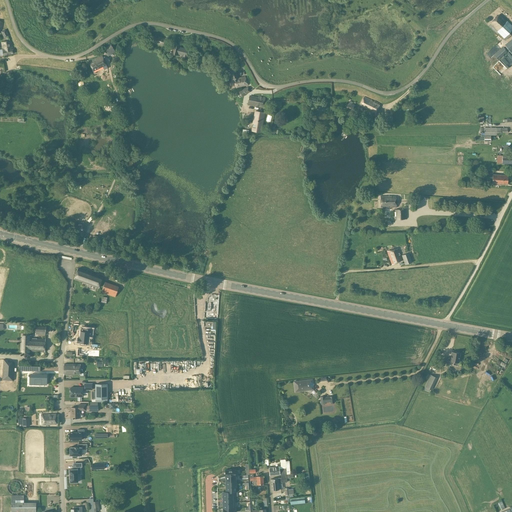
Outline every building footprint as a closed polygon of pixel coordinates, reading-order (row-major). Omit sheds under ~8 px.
[(490,24),(506,40),(511,33),(511,26),(508,22),(507,22),(500,15),(490,24)] [(151,42),(163,46),(165,39),(159,37),(158,39),(152,37),(151,42)] [(2,49),(4,55),(14,53),(13,50),(11,41),(1,42),(2,49)] [(182,60),(188,61),(189,56),(186,56),(188,49),(180,47),(181,45),(172,43),(170,54),(178,56),(178,54),(183,56),(182,60)] [(103,49),(108,57),(116,52),(111,44),(103,49)] [(503,47),(494,56),(498,60),(507,52),(503,47)] [(89,62),(94,72),(103,68),(104,70),(108,68),(102,56),(89,62)] [(234,81),(236,88),(248,85),(245,77),(238,78),(236,70),(230,72),(232,81),(234,81)] [(247,105),(263,108),(265,98),(258,96),(258,98),(249,96),(247,105)] [(359,106),(375,114),(380,104),(374,101),(374,102),(364,97),(359,106)] [(252,131),(261,132),(264,113),(255,111),(252,131)] [(492,184),(507,185),(508,176),(493,175),(493,170),(484,170),(484,179),(492,180),(492,184)] [(380,196),(381,207),(396,207),(396,196),(380,196)] [(395,220),(397,220),(406,219),(406,209),(394,210),(395,220)] [(71,220),(79,222),(81,216),(73,213),(71,220)] [(387,251),(392,264),(402,261),(398,248),(387,251)] [(401,255),(405,265),(412,262),(409,253),(401,255)] [(84,287),(97,292),(103,277),(78,268),(74,279),(85,283),(84,287)] [(101,292),(115,297),(119,287),(105,282),(101,292)] [(217,306),(217,295),(208,295),(207,310),(211,310),(210,313),(213,314),(214,306),(217,306)] [(206,341),(216,341),(216,321),(206,321),(206,341)] [(77,337),(77,342),(79,342),(79,343),(88,343),(88,336),(91,336),(92,329),(83,328),(83,331),(80,331),(80,337),(77,337)] [(32,335),(22,335),(21,352),(29,352),(45,353),(46,339),(32,338),(32,335)] [(112,345),(112,353),(124,354),(124,346),(112,345)] [(453,365),(457,366),(458,363),(460,353),(452,352),(450,359),(442,357),(441,362),(450,363),(451,361),(453,362),(453,365)] [(7,360),(3,359),(2,380),(13,381),(14,364),(7,364),(7,360)] [(64,375),(80,375),(80,364),(64,364),(64,375)] [(47,384),(47,373),(43,373),(43,374),(42,374),(42,373),(32,373),(32,374),(30,374),(29,384),(34,384),(34,381),(42,381),(42,384),(47,384)] [(424,387),(431,390),(437,378),(430,375),(424,387)] [(294,381),(295,392),(309,390),(310,391),(313,388),(313,386),(313,385),(313,384),(313,383),(312,381),(310,380),(310,379),(294,381)] [(70,388),(70,397),(82,397),(82,390),(84,390),(93,390),(93,383),(84,383),(84,388),(82,388),(82,387),(70,388)] [(107,384),(95,384),(95,399),(107,398),(107,384)] [(321,403),(321,405),(325,404),(325,402),(330,401),(331,403),(335,403),(334,396),(325,397),(325,396),(320,397),(320,402),(320,403),(321,403)] [(70,412),(71,418),(82,418),(83,417),(83,414),(82,413),(80,413),(80,410),(85,410),(85,405),(78,405),(78,408),(71,408),(71,412),(70,412)] [(42,415),(43,425),(56,424),(56,414),(42,415)] [(29,418),(18,418),(18,425),(20,424),(21,427),(24,427),(24,426),(29,426),(29,418)] [(78,432),(70,432),(70,440),(82,440),(82,436),(84,436),(84,429),(78,429),(78,432)] [(78,447),(70,447),(70,455),(82,455),(82,448),(87,448),(87,444),(78,444),(78,447)] [(281,475),(286,474),(290,474),(289,461),(286,461),(286,468),(279,469),(279,467),(269,468),(270,475),(281,474),(281,475)] [(70,469),(69,469),(69,470),(70,470),(70,474),(70,477),(70,482),(71,482),(77,482),(78,482),(78,481),(77,470),(77,469),(77,467),(82,467),(82,463),(74,463),(74,467),(74,469),(70,470),(70,469)] [(287,482),(286,478),(286,474),(281,475),(281,477),(281,478),(278,478),(278,483),(283,482),(287,482)] [(257,477),(250,477),(250,481),(257,480),(257,485),(263,484),(263,476),(257,476),(257,477)] [(278,483),(278,478),(270,479),(272,490),(279,489),(278,483)] [(294,495),(294,488),(286,488),(286,498),(290,498),(290,495),(294,495)] [(11,511),(35,511),(36,502),(24,502),(24,497),(23,497),(23,496),(11,495),(11,511)] [(509,507),(505,508),(503,500),(494,503),(496,507),(500,506),(501,510),(498,511),(501,511),(510,509),(509,507)]
